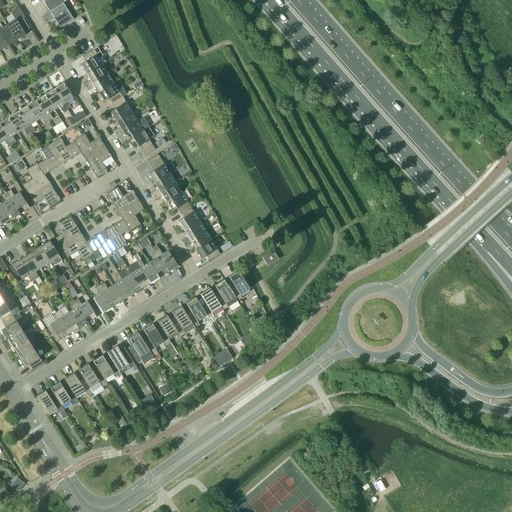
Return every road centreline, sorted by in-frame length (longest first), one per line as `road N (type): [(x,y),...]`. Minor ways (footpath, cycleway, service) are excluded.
road 1 (tertiary): [(344,332),(114,500),(90,501),(40,437)]
road 2 (trunk): [(273,0),(491,250)]
road 3 (trunk): [(506,233),(300,0)]
road 4 (tertiary): [(120,511),(332,359),(356,350)]
road 5 (residential): [(11,392),(194,276)]
road 6 (tertiary): [(511,182),(390,290)]
road 7 (tertiary): [(410,308),(417,286),(511,197)]
road 8 (residential): [(0,248),(127,169)]
road 9 (residential): [(127,169),(55,52)]
road 10 (trunk): [(398,353),(477,404),(511,411)]
road 11 (residential): [(194,276),(127,169)]
